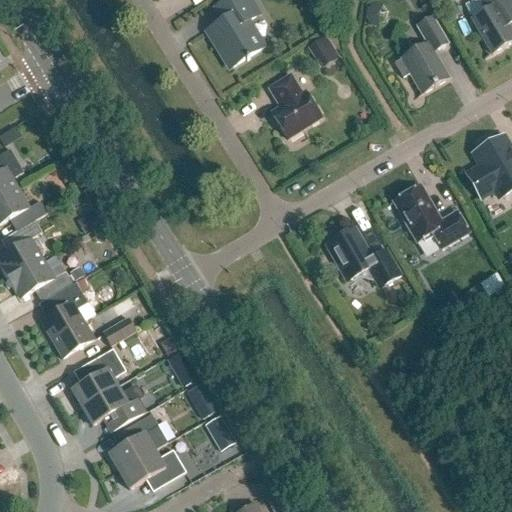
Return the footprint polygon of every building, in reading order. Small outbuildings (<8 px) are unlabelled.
[(256,19),(244,0),(231,0),(215,10),(223,24),(207,34),(231,72),(262,52),(245,26),(256,19)] [(492,57),(511,45),(511,34),(509,29),(511,26),(511,3),(510,0),(478,0),(487,14),(472,23),(492,57)] [(410,78),(422,98),(449,82),(434,55),(448,47),(432,20),(417,29),(427,47),(394,67),(403,82),(410,78)] [(321,72),(339,60),(326,39),(308,51),(321,72)] [(288,142),(322,121),(306,95),(302,97),(291,79),(270,92),(281,110),(272,117),(288,142)] [(500,201),(511,194),(511,155),(506,145),(477,162),(481,170),(468,178),(481,201),(495,193),(500,201)] [(17,165),(10,153),(0,159),(0,201),(17,192),(12,184),(24,177),(17,165)] [(421,189),(393,205),(417,246),(432,237),(441,252),(469,236),(457,215),(441,224),(421,189)] [(28,212),(17,192),(0,201),(0,228),(17,219),(23,231),(36,224),(48,217),(40,205),(28,212)] [(99,229),(91,216),(83,221),(90,234),(99,229)] [(43,236),(36,224),(23,231),(11,238),(18,250),(0,260),(0,265),(1,268),(0,268),(0,270),(8,283),(42,263),(30,243),(43,236)] [(372,261),(357,235),(346,232),(338,237),(340,241),(330,246),(328,253),(344,281),(351,283),(357,279),(387,287),(401,279),(386,253),(372,261)] [(54,283),(42,263),(8,283),(16,297),(18,296),(21,302),(42,290),(49,302),(73,288),(72,286),(67,278),(66,276),(54,283)] [(72,286),(84,279),(79,271),(69,276),(70,277),(67,278),(72,286)] [(41,324),(52,343),(84,325),(77,313),(88,307),(76,286),(55,299),(62,312),(41,324)] [(442,326),(461,314),(450,295),(431,306),(442,326)] [(128,321),(102,336),(111,351),(136,336),(128,321)] [(95,344),(84,325),(52,343),(63,363),(95,344)] [(179,351),(172,340),(164,345),(170,356),(179,351)] [(87,368),(94,380),(72,393),(82,411),(118,391),(113,383),(126,375),(113,353),(87,368)] [(176,380),(183,391),(198,382),(191,371),(176,380)] [(203,387),(188,395),(196,409),(210,401),(203,387)] [(118,391),(82,411),(93,429),(104,423),(112,436),(123,430),(147,416),(140,403),(143,400),(136,388),(122,397),(118,391)] [(120,475),(155,454),(168,447),(152,418),(125,434),(131,444),(109,457),(120,475)] [(221,420),(205,430),(220,456),(236,446),(221,420)] [(174,454),(160,462),(155,454),(120,475),(130,493),(155,479),(163,491),(187,476),(174,454)] [(281,511),(273,498),(266,502),(271,511),(281,511)]
